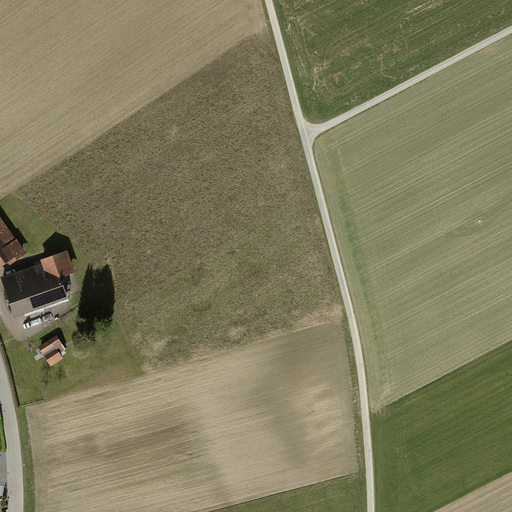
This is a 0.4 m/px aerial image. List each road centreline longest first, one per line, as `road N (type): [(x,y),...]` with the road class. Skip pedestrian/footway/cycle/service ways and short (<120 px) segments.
road 1 (track): [(268,0),(351,313),(371,511)]
road 2 (track): [(511,29),(305,137)]
road 3 (residential): [(15,511),(0,380)]
